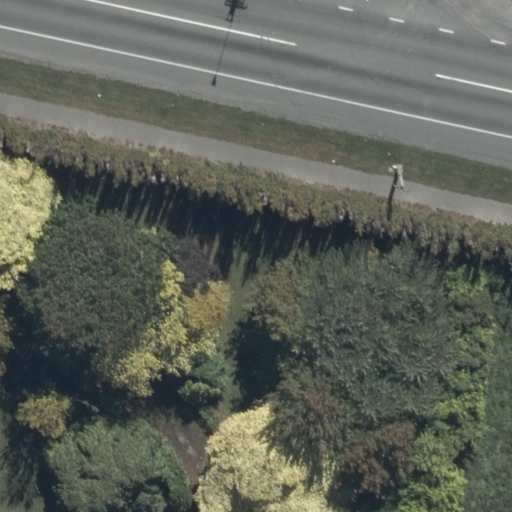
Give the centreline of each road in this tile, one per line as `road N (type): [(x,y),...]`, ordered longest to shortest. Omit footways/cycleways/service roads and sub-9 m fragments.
road 1 (secondary): [(353,58),(86,0)]
road 2 (secondary): [(511,92),(353,58)]
